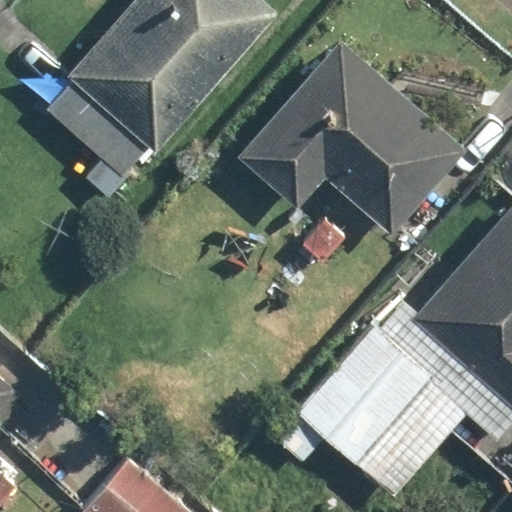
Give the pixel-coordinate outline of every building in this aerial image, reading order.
[(117,0),(68,56),(74,61),(152,130),(158,135),(276,0),(117,0)] [(340,21),(239,139),(300,190),(326,160),(396,219),(471,131),(340,21)] [(123,162),(128,157),(152,130),(74,61),(45,93),(104,145),(123,162)] [(111,187),(133,161),(128,157),(123,162),(104,145),(87,166),(111,187)] [(511,190),(421,294),(415,301),(511,383),(511,190)] [(326,424),(394,482),(467,396),(500,424),(511,410),(511,383),(415,301),(421,294),(401,278),(276,425),(304,450),(326,424)] [(0,385),(14,370),(0,357),(0,385)] [(130,442),(83,498),(99,511),(210,511),(211,511),(130,442)] [(23,475),(0,458),(0,500),(3,503),(23,475)]
